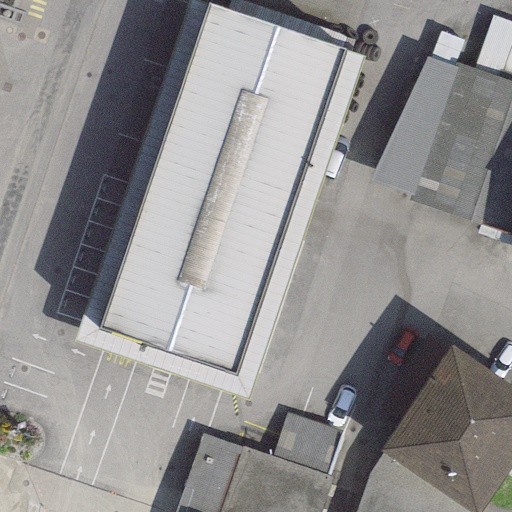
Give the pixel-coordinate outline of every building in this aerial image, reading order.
[(363,57),(343,50),(233,376),(98,331),(208,5),(191,0),(188,0),(72,343),(246,402),(363,57)] [(234,0),(228,0),(225,11),(343,50),(344,46),(347,38),(234,0)] [(225,11),(208,5),(98,331),(233,376),(343,50),(225,11)] [(511,22),(491,15),(471,68),(511,82),(511,22)] [(412,196),(455,69),(425,57),(364,181),(412,196)] [(511,82),(471,68),(457,63),(455,69),(412,196),(410,201),(511,235),(511,248),(510,254),(511,254),(511,82)] [(478,511),(511,462),(511,388),(449,346),(376,449),(381,454),(366,471),(353,511),(478,511)] [(338,432),(284,414),(270,456),(201,433),(174,511),(318,511),(330,477),(323,475),(338,432)]
